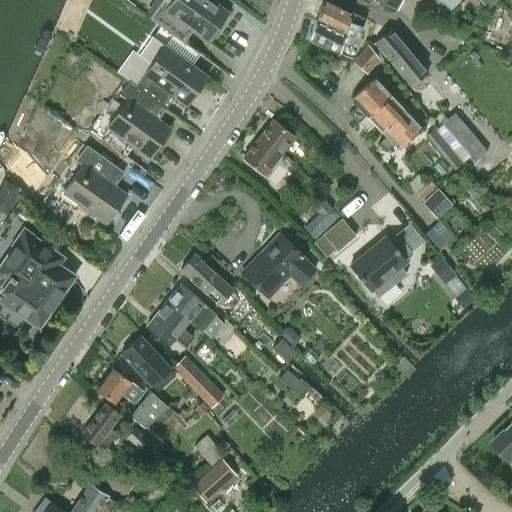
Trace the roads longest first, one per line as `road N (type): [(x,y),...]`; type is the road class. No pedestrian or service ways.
road 1 (tertiary): [(0,459),(255,81),(296,0)]
road 2 (unknown): [(271,53),(426,230)]
